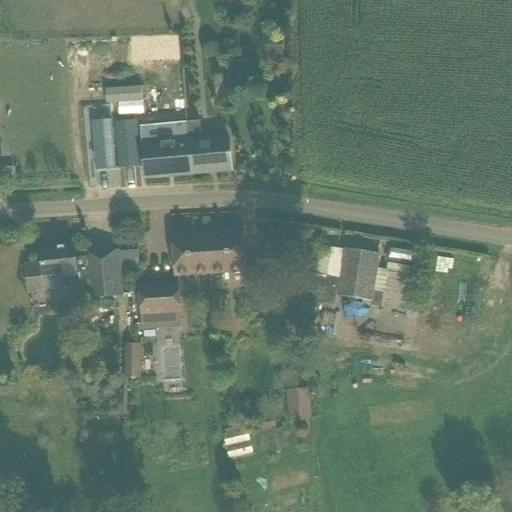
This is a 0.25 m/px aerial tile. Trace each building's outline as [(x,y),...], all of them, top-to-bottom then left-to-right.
[(159,29),(158,0),(58,0),(59,31),(159,29)] [(161,120),(191,118),(189,70),(159,72),(161,120)] [(94,72),(94,100),(149,99),(148,71),(94,72)] [(112,120),(92,122),(96,171),(116,169),(112,120)] [(185,141),(188,175),(231,171),(228,137),(201,140),(200,122),(186,124),(188,141),(185,141)] [(137,123),(117,124),(120,168),(140,167),(137,123)] [(145,179),(188,175),(185,141),(142,145),(145,179)] [(244,232),(208,234),(210,274),(246,272),(244,232)] [(174,277),(210,274),(208,234),(172,237),(174,277)] [(26,266),(29,295),(65,291),(63,275),(76,274),(76,272),(81,271),(82,288),(93,287),(94,296),(122,294),(118,252),(90,254),(90,256),(74,258),(73,246),(41,250),(43,264),(26,266)] [(346,250),(337,296),(370,302),(379,257),(346,250)] [(179,284),(139,287),(142,330),(182,328),(179,284)] [(141,379),(142,345),(125,344),(124,379),(141,379)] [(308,389),(286,392),(290,423),(312,420),(308,389)] [(227,439),(231,457),(256,450),(251,433),(227,439)]
